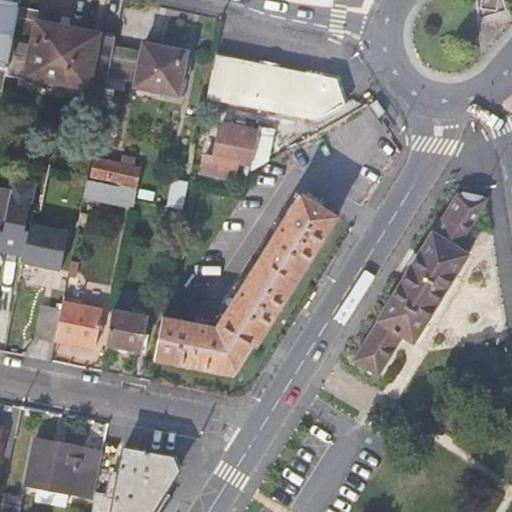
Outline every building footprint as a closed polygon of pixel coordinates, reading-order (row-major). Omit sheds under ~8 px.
[(19,4),(0,0),(0,59),(8,61),(19,7),(19,4)] [(6,71),(89,87),(86,104),(102,107),(104,97),(107,81),(111,64),(115,43),(116,38),(100,35),(77,31),(36,23),(38,11),(19,7),(8,61),(6,71)] [(143,49),(115,43),(111,64),(107,81),(178,95),(187,51),(144,43),(143,49)] [(272,66),(217,55),(207,100),(263,111),(272,66)] [(336,79),(272,66),(263,111),(310,121),(342,104),(337,83),(336,79)] [(237,164),(252,167),(259,132),(261,120),(247,117),(246,122),(236,121),(236,126),(220,123),(214,155),(205,154),(201,172),(234,178),(237,164)] [(266,133),(259,132),(252,167),(251,169),(278,153),(264,146),(266,133)] [(140,168),(92,158),(88,178),(136,188),(140,168)] [(171,179),(166,203),(185,208),(190,183),(171,179)] [(33,185),(15,180),(13,190),(4,230),(0,229),(0,248),(24,253),(29,230),(25,228),(33,185)] [(136,188),(88,180),(84,199),(132,208),(134,196),(136,188)] [(0,229),(4,230),(13,190),(0,187),(0,229)] [(215,326),(163,316),(154,360),(233,375),(253,344),(257,347),(339,215),(300,192),(215,326)] [(488,202),(458,195),(355,361),(380,376),(404,338),(415,344),(470,254),(460,248),(474,225),(488,202)] [(69,232),(31,223),(29,230),(24,253),(23,262),(61,269),(69,232)] [(104,311),(63,303),(62,310),(56,339),(97,347),(104,311)] [(37,336),(56,339),(62,310),(43,306),(37,336)] [(145,318),(112,311),(105,344),(139,351),(145,318)] [(102,452),(36,439),(28,483),(38,485),(69,491),(93,495),(102,452)] [(120,473),(101,469),(92,511),(152,511),(181,468),(177,455),(126,445),(120,473)] [(69,491),(38,485),(35,501),(66,507),(69,491)] [(15,497),(4,495),(0,511),(19,511),(21,508),(13,507),(15,497)]
